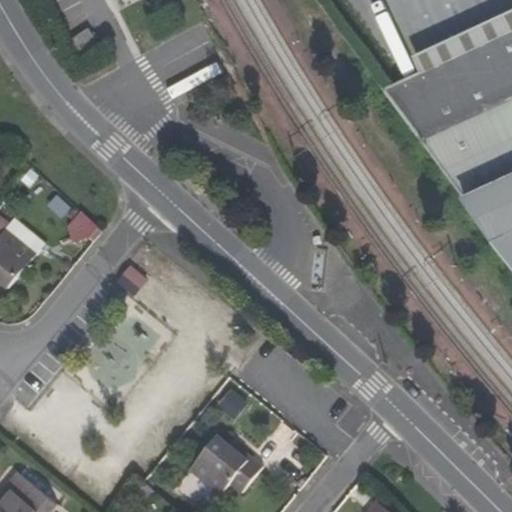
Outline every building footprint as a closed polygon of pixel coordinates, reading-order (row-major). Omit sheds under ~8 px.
[(511,11),(415,56),(422,73),(511,31),(511,11)] [(100,46),(89,30),(72,42),(82,58),(100,46)] [(405,116),(511,260),(511,31),(422,73),(405,80),(395,85),(384,90),(405,116)] [(55,194),(47,203),(65,217),(73,208),(55,194)] [(75,243),(89,237),(95,241),(103,232),(83,214),(73,224),(77,237),(74,237),(75,243)] [(0,277),(2,279),(12,288),(38,256),(7,230),(9,227),(0,219),(0,277)] [(143,280),(132,271),(123,281),(135,291),(143,280)] [(350,275),(324,290),(338,312),(363,296),(350,275)] [(233,390),(218,407),(234,421),(249,404),(233,390)] [(242,493),(265,466),(238,444),(234,449),(229,445),(219,437),(193,469),(223,494),(231,484),(242,493)] [(234,449),(238,444),(233,440),(229,445),(234,449)] [(49,511),(57,503),(20,474),(0,498),(0,502),(11,511),(49,511)] [(390,511),(378,501),(369,511),(390,511)]
